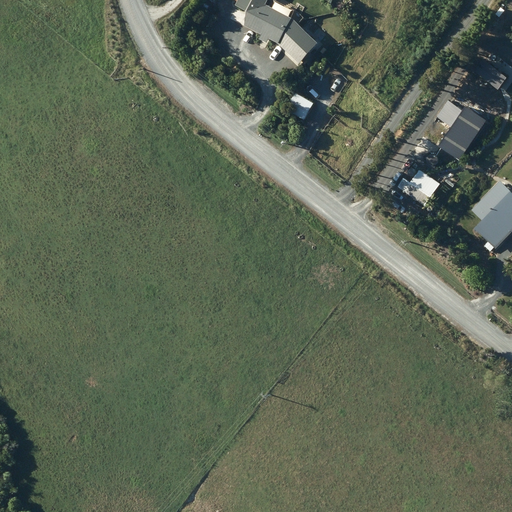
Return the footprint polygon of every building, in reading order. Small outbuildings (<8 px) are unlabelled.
[(247,24),(281,42),(300,61),(311,51),(322,40),(295,17),(268,4),(269,0),(240,0),(239,3),(239,4),(253,13),(247,24)] [(322,56),(313,64),(320,72),(329,64),(322,56)] [(294,92),(285,109),(303,119),(312,102),(294,92)] [(446,97),(424,127),(441,139),(462,109),(446,97)] [(403,177),(395,187),(423,206),(440,181),(419,166),(409,181),(403,177)] [(484,204),(490,209),(472,228),(486,241),(483,245),(489,251),(492,247),(494,248),(511,229),(511,192),(509,190),(507,191),(501,185),(484,204)]
